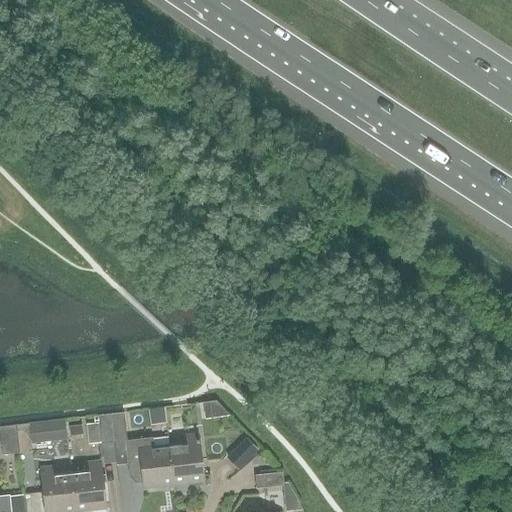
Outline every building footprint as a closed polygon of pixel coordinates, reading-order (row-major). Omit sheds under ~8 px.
[(204,481),(199,442),(219,439),(214,401),(202,403),(205,431),(198,432),(198,434),(184,435),(185,445),(169,446),(173,485),(204,481)] [(164,407),(150,409),(152,423),(165,421),(164,407)] [(173,485),(169,446),(153,448),(152,439),(127,441),(124,412),(111,414),(116,462),(116,464),(128,463),(130,477),(136,483),(143,482),(144,488),(173,485)] [(116,462),(111,414),(98,415),(99,422),(102,443),(104,463),(116,462)] [(67,437),(65,419),(28,423),(29,431),(49,428),(50,438),(67,437)] [(101,443),(99,422),(87,423),(89,444),(101,443)] [(28,423),(15,425),(19,453),(31,451),(28,423)] [(80,434),(79,424),(71,425),(72,435),(80,434)] [(19,453),(15,425),(0,426),(0,446),(1,455),(19,453)] [(247,438),(227,458),(239,470),(259,450),(247,438)] [(87,471),(71,473),(76,511),(106,508),(100,460),(86,462),(87,471)] [(72,511),(76,511),(71,473),(56,475),(54,466),(40,467),(45,511),(72,511)] [(284,486),(283,472),(255,475),(256,488),(284,486)] [(10,511),(9,495),(0,496),(0,511),(10,511)]
